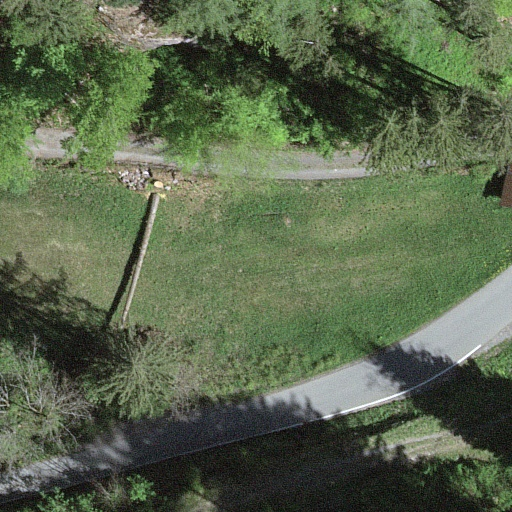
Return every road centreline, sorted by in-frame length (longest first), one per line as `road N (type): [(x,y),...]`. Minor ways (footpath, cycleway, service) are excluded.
road 1 (unclassified): [(511,306),(387,384),(0,493)]
road 2 (track): [(0,146),(195,164),(511,151)]
